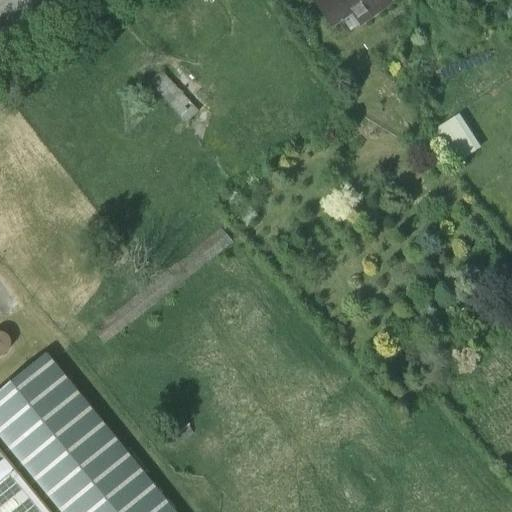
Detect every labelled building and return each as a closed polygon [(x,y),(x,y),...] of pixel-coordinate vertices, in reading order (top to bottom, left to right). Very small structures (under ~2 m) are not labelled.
[(363,24),(394,2),(391,0),(314,0),(334,27),(355,13),(363,24)] [(466,118),(442,129),(459,165),(483,154),(466,118)] [(233,241),(222,227),(93,330),(104,344),(233,241)] [(7,324),(0,325),(0,357),(15,353),(7,324)] [(171,511),(44,356),(0,391),(0,457),(13,474),(0,484),(0,511),(171,511)]
